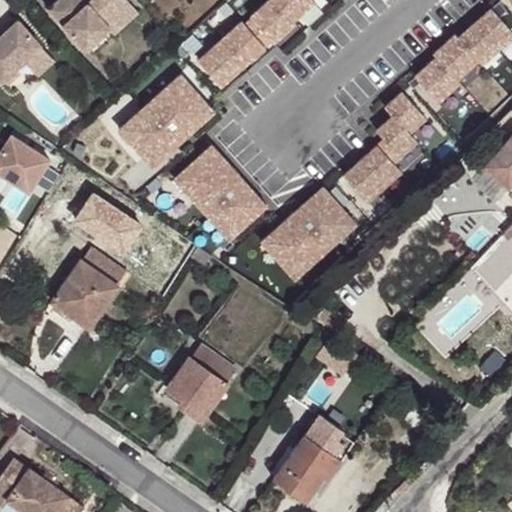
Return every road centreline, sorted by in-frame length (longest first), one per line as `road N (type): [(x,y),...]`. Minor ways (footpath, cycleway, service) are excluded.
road 1 (residential): [(0,382),(189,511)]
road 2 (residential): [(406,502),(511,397)]
